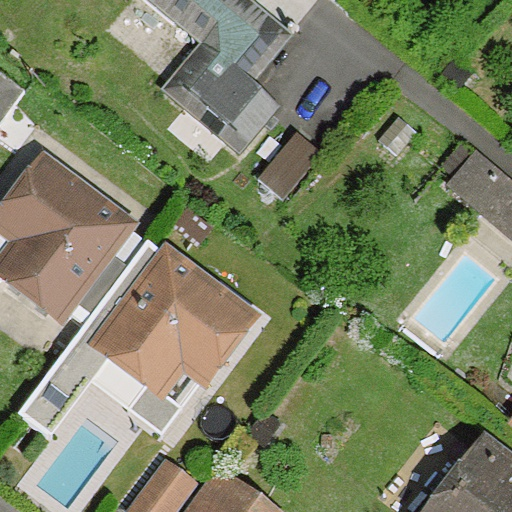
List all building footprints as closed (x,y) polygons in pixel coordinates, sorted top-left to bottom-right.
[(241,154),(282,104),(253,80),(294,31),(256,0),(145,0),(204,48),(166,93),(241,154)] [(0,122),(24,91),(0,72),(0,122)] [(321,156),(297,136),(257,183),(282,203),(321,156)] [(43,156),(0,213),(0,241),(13,251),(0,268),(0,278),(62,325),(136,225),(43,156)] [(511,187),(477,157),(450,191),(511,240),(511,187)] [(164,247),(91,350),(160,399),(178,373),(204,392),(259,315),(164,247)] [(511,511),(511,471),(485,450),(437,511),(511,511)] [(168,466),(132,511),(179,511),(198,488),(168,466)] [(274,511),(220,473),(192,511),(274,511)]
